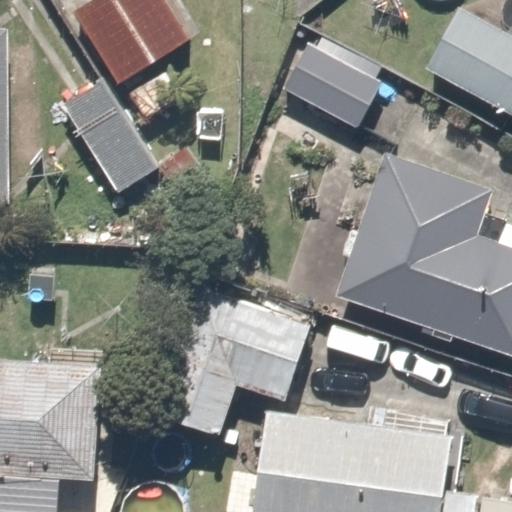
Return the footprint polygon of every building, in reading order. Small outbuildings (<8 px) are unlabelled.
[(193,45),(168,0),(99,0),(76,13),(116,87),(193,45)] [(511,30),(452,2),(417,75),(511,120),(511,30)] [(308,23),(271,86),(347,131),(384,68),(308,23)] [(0,209),(8,210),(12,34),(0,34),(0,209)] [(101,79),(56,107),(114,199),(159,171),(101,79)] [(237,90),(200,89),(198,137),(235,139),(237,90)] [(511,225),(503,248),(483,240),(500,196),(383,150),(326,296),(511,368),(511,225)] [(293,403),(319,322),(201,283),(155,425),(222,446),(242,386),(293,403)] [(0,479),(101,489),(113,364),(0,353),(0,479)] [(462,496),(470,435),(263,409),(250,511),(477,511),(479,498),(462,496)]
